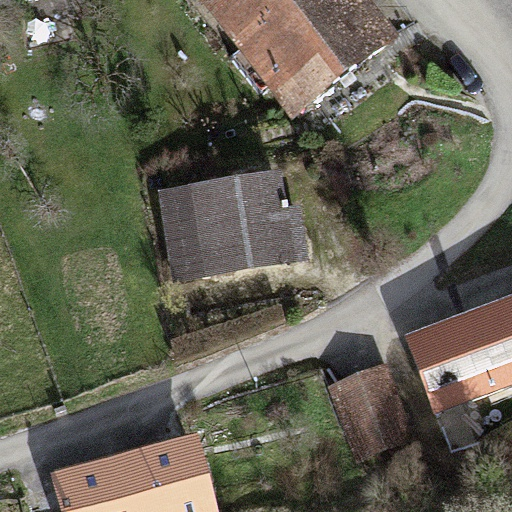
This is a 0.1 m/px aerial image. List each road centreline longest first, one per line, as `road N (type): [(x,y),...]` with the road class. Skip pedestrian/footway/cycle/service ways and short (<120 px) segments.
road 1 (residential): [(511,153),(464,234),(372,318),(0,465)]
road 2 (track): [(372,318),(511,280)]
road 3 (residential): [(435,0),(511,98)]
